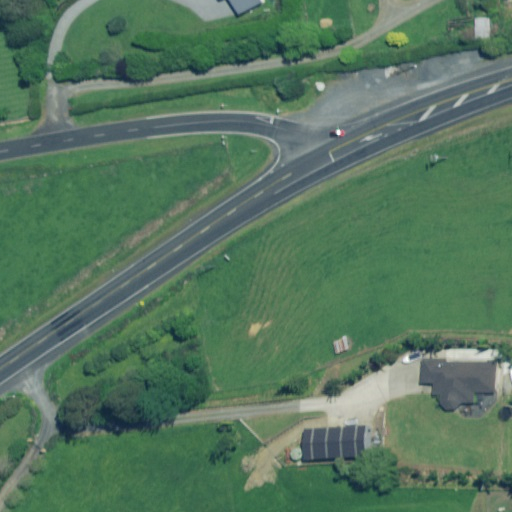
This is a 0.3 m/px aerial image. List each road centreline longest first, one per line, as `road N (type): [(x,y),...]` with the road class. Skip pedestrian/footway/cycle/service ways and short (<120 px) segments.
road 1 (primary): [(0,370),(333,152)]
road 2 (unclassified): [(0,152),(215,121),(278,126),(318,138),(333,152)]
road 3 (primary): [(333,152),(511,80)]
